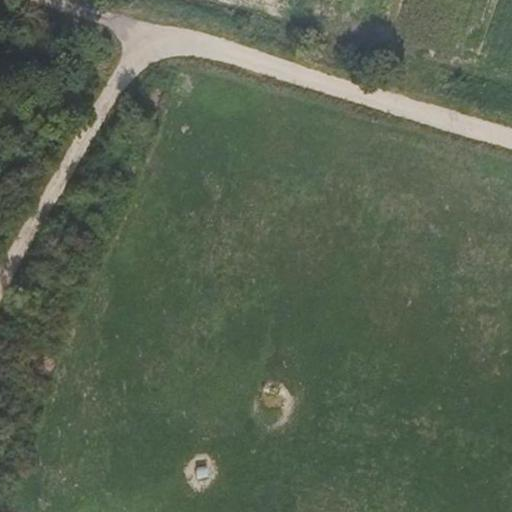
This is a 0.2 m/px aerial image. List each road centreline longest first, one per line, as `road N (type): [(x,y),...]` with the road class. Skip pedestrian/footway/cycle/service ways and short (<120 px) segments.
road 1 (track): [(59,0),(511,146)]
road 2 (track): [(155,32),(0,303)]
